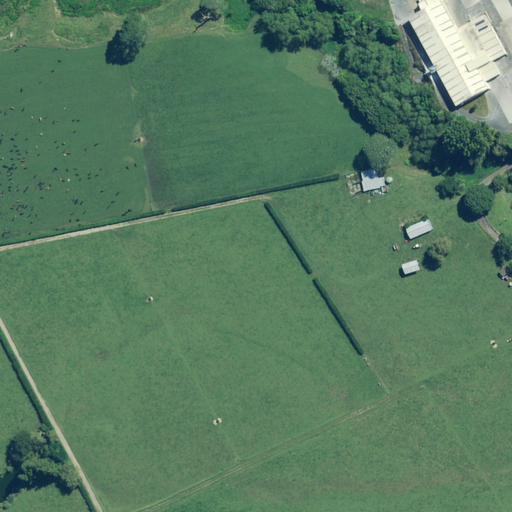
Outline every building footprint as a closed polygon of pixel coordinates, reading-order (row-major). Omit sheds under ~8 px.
[(411,19),(459,107),(491,89),(488,82),(501,75),(494,62),(507,55),(485,15),(459,29),(442,0),(430,0),(421,5),(425,11),(411,19)] [(379,179),(377,169),(362,172),(364,182),(363,182),(365,192),(385,187),(383,178),(379,179)] [(432,231),(428,220),(407,229),(411,239),(432,231)] [(421,270),(418,261),(403,265),(406,275),(421,270)] [(511,270),(507,265),(500,273),(507,281),(510,278),(507,274),(511,270)]
